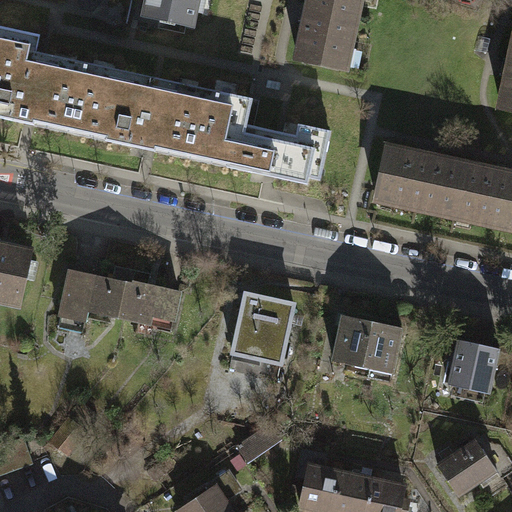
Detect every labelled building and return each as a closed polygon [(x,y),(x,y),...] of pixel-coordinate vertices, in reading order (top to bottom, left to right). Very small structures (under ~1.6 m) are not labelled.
[(197,0),(145,0),(142,17),(192,28),(197,0)] [(359,0),(311,0),(310,6),(308,6),(306,15),(305,20),(307,21),(298,60),(344,70),(359,0)] [(17,45),(20,32),(0,27),(0,119),(66,133),(79,73),(66,70),(67,66),(25,57),(27,47),(17,45)] [(489,41),(480,38),(475,51),(485,54),(489,41)] [(511,109),(511,62),(511,69),(502,107),(511,109)] [(66,133),(186,159),(199,99),(188,96),(189,93),(93,72),(92,75),(79,73),(66,133)] [(213,101),(199,99),(186,159),(315,187),(327,131),(295,124),(293,137),(243,126),(248,99),(215,92),(213,101)] [(438,204),(457,208),(466,165),(386,148),(376,193),(395,197),(394,202),(437,211),(438,204)] [(511,175),(466,165),(457,208),(472,212),(471,218),(511,227),(511,175)] [(28,251),(0,245),(0,299),(17,304),(28,251)] [(125,318),(136,270),(115,265),(112,279),(69,270),(59,315),(86,320),(88,310),(125,318)] [(151,273),(136,270),(125,318),(149,323),(148,327),(170,331),(179,291),(149,284),(151,273)] [(295,303),(246,294),(233,353),(283,363),(295,303)] [(403,327),(342,314),(332,361),(369,369),(367,377),(391,382),(403,327)] [(499,348),(459,339),(448,382),(489,392),(499,348)] [(69,417),(50,439),(65,453),(85,430),(69,417)] [(236,444),(247,462),(281,441),(276,434),(257,429),(236,444)] [(22,437),(0,445),(0,472),(31,461),(22,437)] [(479,485),(498,472),(480,447),(475,439),(437,465),(458,496),(478,482),(479,485)] [(486,443),(480,447),(498,472),(499,475),(511,466),(511,462),(499,444),(486,443)] [(299,508),(318,511),(333,511),(340,472),(316,467),(318,457),(300,454),(296,478),(305,480),(299,508)] [(181,511),(232,511),(223,496),(238,487),(228,471),(209,483),(214,491),(182,511),(181,511)] [(365,511),(371,478),(340,472),(333,511),(365,511)] [(403,484),(371,478),(365,511),(405,511),(408,501),(400,499),(403,484)]
